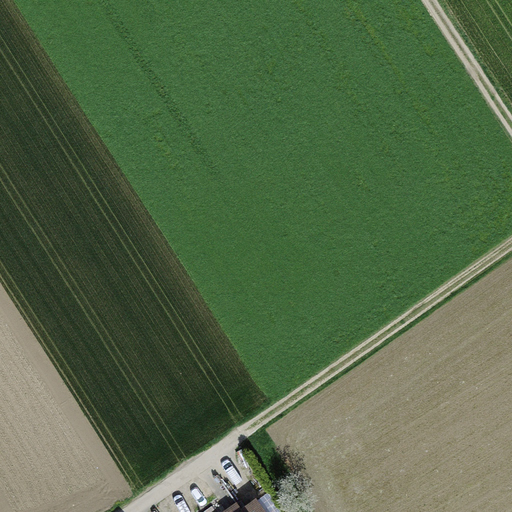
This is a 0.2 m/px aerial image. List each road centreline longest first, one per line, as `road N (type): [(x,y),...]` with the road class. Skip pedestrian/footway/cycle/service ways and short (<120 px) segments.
road 1 (track): [(234,439),(511,244)]
road 2 (track): [(427,0),(511,129)]
